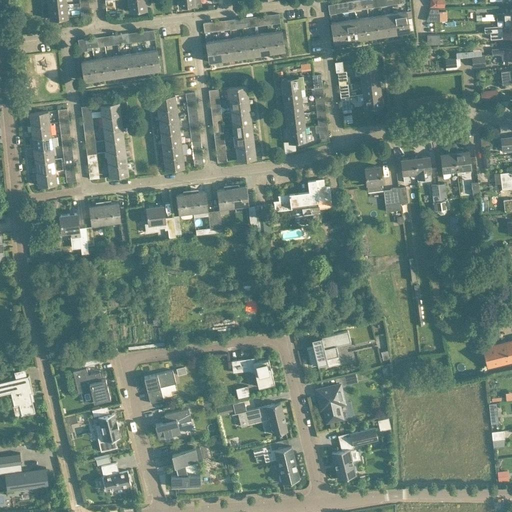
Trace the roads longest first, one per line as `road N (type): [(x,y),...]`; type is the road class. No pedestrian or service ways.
road 1 (unclassified): [(161,511),(127,364),(140,355),(266,338),(281,346),(320,503)]
road 2 (residential): [(80,511),(24,273),(16,200)]
road 3 (residential): [(16,200),(0,44),(65,33)]
road 4 (residential): [(320,503),(511,494)]
road 5 (unclassified): [(338,145),(511,117)]
road 6 (residential): [(84,190),(65,33)]
road 7 (residential): [(320,503),(163,511)]
road 8 (residential): [(211,173),(192,17)]
road 9 (residential): [(338,145),(320,0)]
road 10 (residential): [(211,173),(338,145)]
road 11 (residential): [(84,190),(211,173)]
